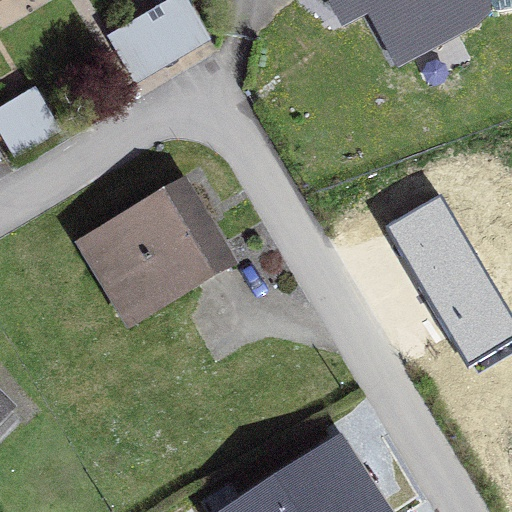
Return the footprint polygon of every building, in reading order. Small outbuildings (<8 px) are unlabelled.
[(0,0),(0,10),(18,0),(0,0)] [(198,0),(194,0),(120,42),(148,91),(225,46),(198,0)] [(511,0),(327,0),(341,25),(369,13),(395,66),(491,12),(511,7),(511,0)] [(48,97),(5,122),(29,164),(73,139),(48,97)] [(211,186),(110,244),(164,338),(265,280),(211,186)] [(511,336),(511,317),(437,195),(385,226),(469,363),(511,336)] [(0,441),(20,420),(0,404),(0,441)] [(381,511),(340,450),(244,511),(381,511)]
